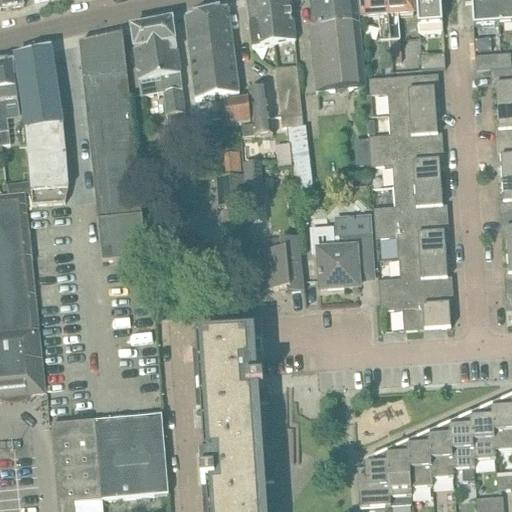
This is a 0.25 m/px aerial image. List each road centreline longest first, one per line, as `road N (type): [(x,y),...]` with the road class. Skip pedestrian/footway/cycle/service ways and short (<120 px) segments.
road 1 (residential): [(478,349),(379,355),(260,324),(178,329),(190,511)]
road 2 (residential): [(478,349),(456,29)]
road 3 (residential): [(0,40),(179,0)]
